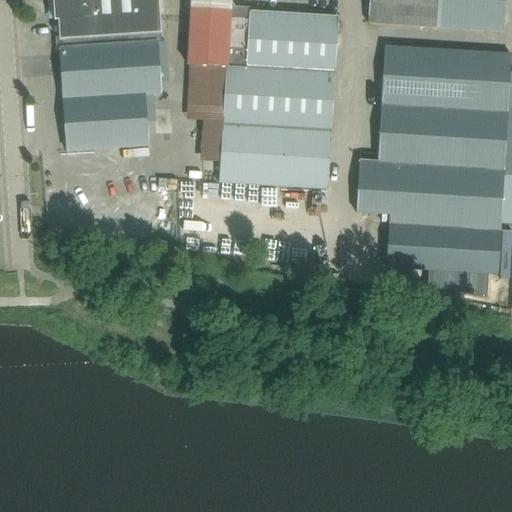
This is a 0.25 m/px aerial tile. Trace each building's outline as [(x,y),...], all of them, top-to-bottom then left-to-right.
[(164,43),(160,0),(52,0),(54,21),(57,21),(66,152),(147,146),(144,95),(160,94),(156,43),(164,43)] [(189,66),(226,68),(229,34),(230,11),(230,0),(190,0),(186,65),(189,66)] [(504,0),(367,0),(366,23),(503,32),(504,0)] [(230,11),(229,34),(226,68),(221,146),(220,166),(218,166),(217,184),(327,190),(332,102),(336,38),(337,18),(249,13),(230,11)] [(499,231),(510,54),(384,47),(377,162),(359,161),(355,214),(387,216),(387,224),(388,224),(499,231)] [(221,146),(226,68),(189,66),(186,120),(201,121),(200,145),(221,146)] [(388,224),(386,268),(427,271),(426,288),(486,299),(488,275),(496,275),(499,231),(388,224)]
